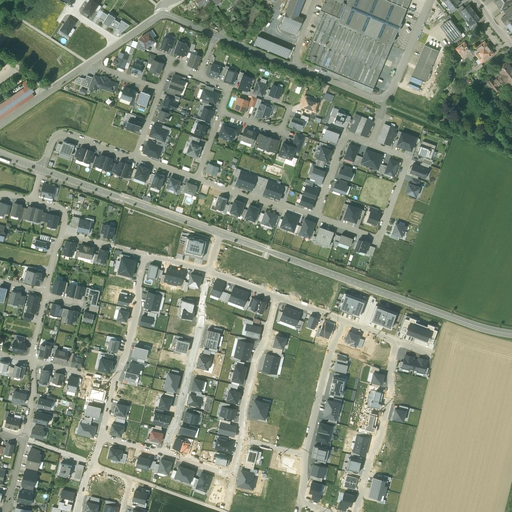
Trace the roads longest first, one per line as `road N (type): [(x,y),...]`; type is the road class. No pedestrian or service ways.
road 1 (tertiary): [(220,234),(475,326)]
road 2 (residential): [(370,144),(407,158),(378,238),(315,216)]
road 3 (tertiary): [(41,168),(220,234)]
road 4 (residential): [(166,453),(209,271)]
road 5 (residential): [(356,511),(397,342)]
road 6 (residential): [(241,439),(242,409),(276,295)]
road 7 (residential): [(343,321),(304,455)]
road 8 (residential): [(112,381),(137,307),(144,255)]
road 9 (residential): [(315,216),(197,178)]
